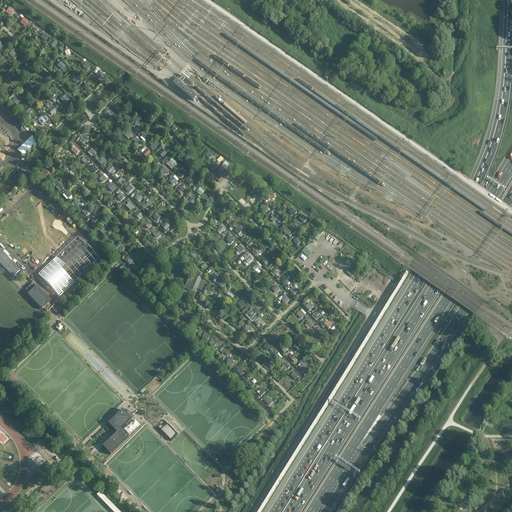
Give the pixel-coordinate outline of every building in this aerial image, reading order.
[(49,37),(44,33),(40,38),(45,42),(49,37)] [(52,40),(48,44),(53,48),(57,44),(52,40)] [(17,57),(12,51),(9,54),(14,60),(17,57)] [(61,62),(57,66),(62,71),(65,67),(61,62)] [(91,67),(86,63),(82,67),(87,71),(91,67)] [(99,71),(96,75),(101,79),(104,75),(99,71)] [(80,80),(75,75),(72,78),(75,81),(75,82),(77,84),(80,80)] [(43,83),(38,78),(34,81),(40,87),(43,83)] [(177,81),(174,84),(185,94),(185,95),(187,97),(188,96),(194,101),(197,98),(177,81)] [(32,87),(28,82),(27,83),(26,82),(23,84),(25,85),(24,85),(29,90),(32,87)] [(86,84),(82,88),(87,92),(91,88),(86,84)] [(4,85),(1,89),(5,93),(9,90),(4,85)] [(66,96),(61,100),(65,104),(69,100),(66,96)] [(20,102),(15,98),(12,101),(16,106),(20,102)] [(54,107),(49,112),(52,115),(57,110),(54,107)] [(29,108),(23,113),(27,118),(31,115),(29,113),(32,111),(29,108)] [(146,132),(141,137),(145,141),(150,136),(146,132)] [(83,138),(79,142),(85,146),(88,141),(83,138)] [(142,144),(138,140),(133,145),(137,149),(142,144)] [(75,147),(71,150),(76,155),(80,152),(75,147)] [(151,154),(147,149),(142,154),(146,158),(151,154)] [(209,152),(205,155),(210,160),(213,156),(209,152)] [(89,162),(85,157),(81,161),(85,165),(89,162)] [(106,161),(102,157),(97,161),(102,166),(106,161)] [(221,157),(210,169),(213,172),(221,164),(219,163),(223,159),(221,157)] [(171,159),(166,164),(172,169),(176,165),(171,159)] [(226,162),(222,166),(228,173),(232,168),(226,162)] [(93,165),(89,169),(94,174),(98,170),(93,165)] [(114,170),(110,166),(106,170),(110,174),(114,170)] [(46,167),(42,171),(46,176),(50,172),(46,167)] [(229,175),(221,167),(212,175),(218,182),(223,177),(226,179),(229,175)] [(168,172),(164,168),(160,172),(164,176),(168,172)] [(181,169),(177,173),(178,174),(177,175),(180,179),(186,174),(181,169)] [(107,179),(103,175),(99,179),(103,183),(107,179)] [(65,187),(60,183),(56,186),(61,191),(65,187)] [(111,184),(107,187),(112,192),(116,189),(111,184)] [(133,189),(129,185),(125,189),(129,193),(133,189)] [(186,191),(183,188),(178,192),(182,196),(186,191)] [(200,188),(196,192),(200,197),(205,192),(200,188)] [(68,191),(64,194),(68,199),(72,195),(68,191)] [(125,198),(121,194),(117,197),(121,202),(125,198)] [(142,198),(138,194),(134,198),(139,202),(142,198)] [(196,202),(192,198),(187,202),(191,207),(196,202)] [(153,206),(148,202),(143,208),(144,209),(145,209),(148,212),(153,206)] [(134,208),(129,203),(126,206),(130,211),(132,209),(132,210),(134,208)] [(220,207),(216,212),(220,216),(224,211),(220,207)] [(292,208),(288,211),(294,216),(297,213),(292,208)] [(89,213),(85,209),(81,212),(86,217),(89,213)] [(142,216),(138,212),(134,215),(139,220),(142,216)] [(160,219),(155,213),(151,216),(157,222),(160,219)] [(302,215),(299,219),(304,223),(307,219),(302,215)] [(95,218),(90,223),(94,227),(99,223),(95,218)] [(147,221),(144,225),(148,229),(152,226),(147,221)] [(318,226),(312,221),(309,225),(315,230),(318,226)] [(225,230),(220,225),(218,227),(220,229),(217,231),(220,235),(225,230)] [(161,236),(156,231),(152,234),(157,239),(161,236)] [(248,238),(244,242),(249,247),(253,243),(248,238)] [(301,243),(297,238),(293,241),(297,246),(301,243)] [(244,250),(240,245),(236,249),(240,254),(244,250)] [(307,256),(312,250),(309,247),(303,252),(307,256)] [(258,248),(253,252),(257,256),(262,252),(258,248)] [(20,270),(0,249),(0,263),(13,277),(20,270)] [(134,261),(129,255),(125,259),(130,265),(134,261)] [(249,256),(245,260),(248,264),(253,260),(249,256)] [(267,258),(262,262),(266,266),(271,262),(267,258)] [(256,263),(251,268),(255,271),(257,269),(259,270),(261,268),(256,263)] [(276,267),(272,272),(271,273),(274,277),(276,275),(276,276),(276,275),(278,277),(279,276),(277,274),(280,271),(276,267)] [(217,275),(213,271),(209,275),(213,280),(217,275)] [(207,281),(191,274),(190,277),(191,278),(186,290),(196,294),(197,290),(202,292),(205,285),(207,281)] [(283,280),(281,282),(285,286),(289,282),(284,277),(281,279),(283,280)] [(227,286),(222,281),(218,285),(223,290),(227,286)] [(54,305),(51,302),(36,287),(33,283),(27,289),(26,290),(29,294),(43,309),(47,312),(49,311),(54,305)] [(280,290),(276,285),(272,289),(276,294),(280,290)] [(37,287),(36,287),(51,302),(37,287)] [(294,287),(289,291),(294,296),(298,292),(294,287)] [(230,291),(227,294),(228,296),(229,296),(232,299),(235,296),(230,291)] [(42,310),(43,309),(29,294),(27,295),(42,310)] [(286,296),(281,300),(285,305),(290,301),(286,296)] [(218,302),(223,306),(226,303),(226,302),(226,301),(222,297),(218,302)] [(176,307),(180,311),(187,304),(183,300),(176,307)] [(246,305),(241,301),(237,304),(241,309),(246,305)] [(310,303),(305,308),(309,311),(314,307),(310,303)] [(300,311),(296,315),(301,320),(305,316),(300,311)] [(319,323),(325,317),(322,313),(320,314),(317,311),(312,315),(319,323)] [(314,325),(309,320),(306,324),(310,329),(314,325)] [(326,322),(323,325),(328,330),(331,327),(330,326),(331,324),(329,322),(327,323),(326,322)] [(205,333),(202,337),(207,341),(210,337),(205,333)] [(214,340),(209,343),(213,348),(218,345),(214,340)] [(285,345),(280,349),(284,353),(289,349),(285,345)] [(277,354),(273,358),(278,364),(283,360),(281,358),(277,354)] [(294,354),(290,359),(294,363),(299,359),(294,354)] [(244,374),(239,368),(236,371),(241,377),(244,374)] [(299,377),(294,372),(290,376),(295,380),(299,377)] [(254,385),(249,379),(246,382),(251,388),(254,385)] [(150,397),(145,402),(152,409),(157,404),(150,397)] [(273,403),(268,397),(264,401),(270,406),(273,403)] [(122,410),(107,424),(112,429),(116,433),(112,438),(102,447),(107,452),(110,455),(128,437),(121,429),(131,419),(122,410)] [(171,422),(164,428),(175,439),(181,432),(171,422)] [(97,495),(111,509),(114,507),(100,492),(97,495)]
